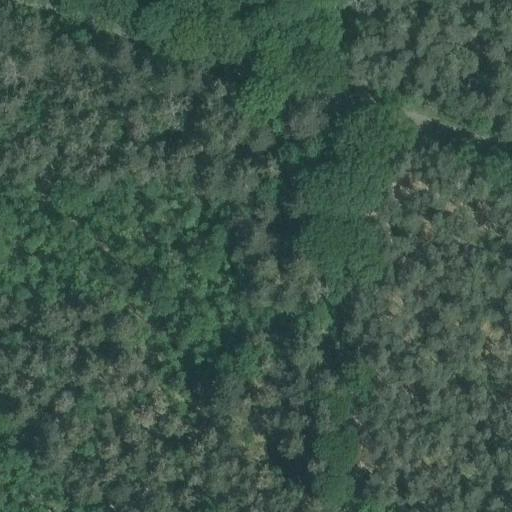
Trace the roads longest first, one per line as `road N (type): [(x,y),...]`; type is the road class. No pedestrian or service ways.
road 1 (track): [(356,511),(346,115),(331,72),(331,0)]
road 2 (unclassified): [(511,155),(43,0)]
